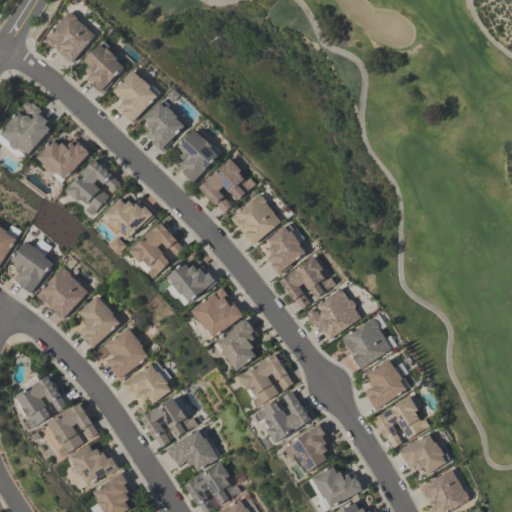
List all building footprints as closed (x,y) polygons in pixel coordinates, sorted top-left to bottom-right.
[(71,66),(97,40),(71,15),(46,40),(71,66)] [(105,94),(126,67),(101,48),(80,75),(105,94)] [(160,97),(135,72),(109,97),(134,122),(160,97)] [(55,123),(26,103),(0,141),(30,161),(55,123)] [(163,152),(187,129),(163,104),(139,126),(163,152)] [(176,153),(186,164),(180,170),(194,185),(221,158),(197,133),(176,153)] [(38,159),(65,184),(92,156),(73,139),(65,148),(56,139),(38,159)] [(66,193),(94,218),(123,185),(96,160),(66,193)] [(201,191),(225,215),(255,186),(230,161),(201,191)] [(232,214),(249,249),(265,241),(271,252),(266,254),(277,275),(309,259),(292,224),(282,229),(265,197),(232,214)] [(128,244),(155,216),(137,198),(129,205),(123,199),(103,219),(128,244)] [(153,280),(186,250),(162,223),(129,253),(153,280)] [(0,227),(7,231),(10,225),(20,231),(15,239),(16,240),(0,266),(0,227)] [(55,265),(26,244),(11,265),(22,274),(15,283),(31,296),(55,265)] [(301,311),(337,286),(315,257),(280,282),(301,311)] [(204,267),(196,273),(188,263),(167,279),(189,307),(218,284),(204,267)] [(37,299),(66,322),(90,292),(62,269),(37,299)] [(328,344),(364,319),(343,288),(306,314),(328,344)] [(216,341),(244,315),(220,289),(192,315),(216,341)] [(92,350),(122,323),(98,296),(76,315),(83,323),(75,330),(92,350)] [(376,320),(342,340),(359,371),(394,351),(376,320)] [(259,338),(249,321),(216,342),(236,373),(260,357),(251,343),(259,338)] [(112,356),(105,362),(119,381),(151,359),(130,328),(105,346),(112,356)] [(279,356),(239,376),(255,408),(295,387),(279,356)] [(364,375),(371,388),(364,392),(375,411),(411,391),(393,359),(364,375)] [(122,383),(136,406),(147,399),(152,406),(175,391),(156,362),(122,383)] [(69,408),(52,377),(16,396),(33,427),(69,408)] [(255,414),(272,446),(313,424),(295,392),(255,414)] [(141,418),(159,449),(197,427),(179,396),(141,418)] [(431,429),(413,396),(374,418),(392,451),(431,429)] [(100,435),(81,404),(46,425),(65,456),(100,435)] [(332,461),(324,449),(332,444),(320,426),(286,448),(305,478),(332,461)] [(219,460),(201,429),(167,450),(179,470),(189,463),(196,474),(219,460)] [(412,473),(422,467),(427,476),(450,463),(433,433),(400,451),(412,473)] [(119,471),(108,447),(95,453),(92,446),(71,456),(85,487),(119,471)] [(186,486),(200,511),(212,511),(241,495),(223,464),(186,486)] [(324,511),(365,495),(356,473),(342,479),(337,467),(311,478),(324,511)] [(454,470),(420,487),(432,511),(453,511),(471,503),(454,470)] [(92,495),(103,511),(126,511),(131,509),(127,503),(136,497),(122,475),(92,495)]
